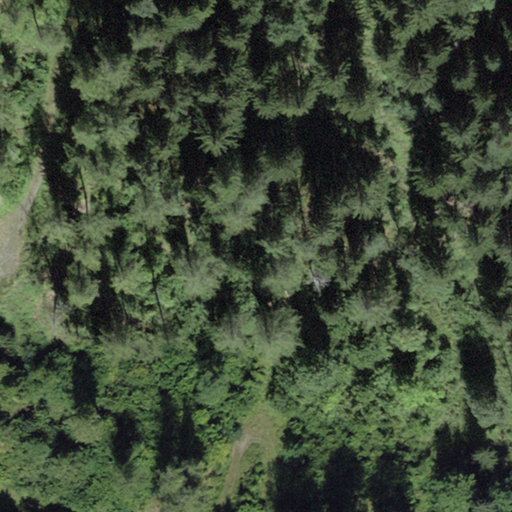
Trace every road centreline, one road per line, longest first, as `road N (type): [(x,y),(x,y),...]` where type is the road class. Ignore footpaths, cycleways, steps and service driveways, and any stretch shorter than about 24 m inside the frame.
road 1 (track): [(74,0),(52,65),(36,176),(0,247)]
road 2 (track): [(215,511),(240,443),(255,434),(268,449),(270,511)]
